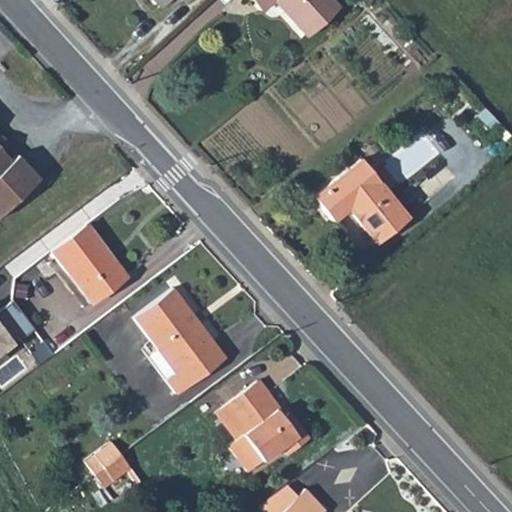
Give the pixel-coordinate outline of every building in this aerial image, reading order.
[(250,0),(255,4),(259,0),(271,0),(272,1),(302,35),(333,7),(326,0),(250,0)] [(271,0),(259,0),(255,4),(260,11),(272,1),(271,0)] [(9,160),(0,150),(0,211),(36,178),(15,155),(9,160)] [(356,159),(310,196),(328,219),(343,208),(346,209),(372,242),(403,217),(356,159)] [(82,224),(46,251),(84,303),(121,276),(82,224)] [(170,287),(130,316),(171,373),(162,379),(173,393),(222,356),(170,287)] [(0,348),(15,337),(17,340),(31,329),(10,300),(0,307),(0,348)] [(255,381),(211,414),(229,438),(223,443),(243,471),(280,445),(286,452),(303,439),(285,414),(278,418),(272,411),(275,408),(255,381)] [(89,457),(99,469),(114,458),(104,446),(89,457)] [(114,458),(99,469),(106,479),(121,468),(114,458)] [(114,497),(141,482),(134,468),(106,483),(114,497)] [(285,482),(255,505),(261,511),(271,511),(294,492),(285,482)] [(313,511),(320,506),(301,485),(294,492),(271,511),(313,511)]
